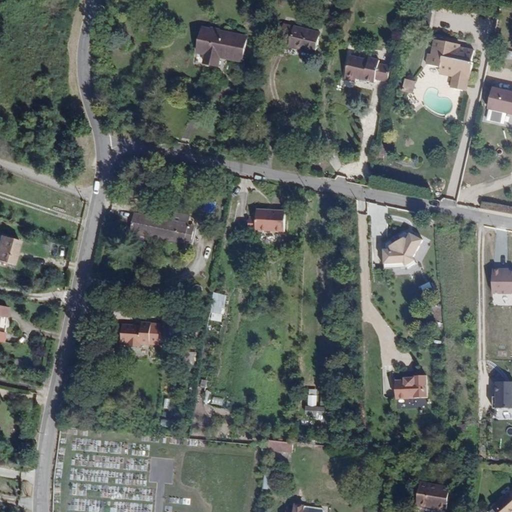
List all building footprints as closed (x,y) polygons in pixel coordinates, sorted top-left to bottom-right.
[(315,49),(320,30),(283,21),(279,37),(295,41),(294,44),(315,49)] [(203,25),(198,49),(205,50),(203,59),(217,62),(219,53),(241,58),(246,34),(203,25)] [(460,46),(460,43),(435,38),(432,52),(427,51),(425,62),(438,65),(438,68),(445,70),(444,73),(452,75),(450,86),(465,89),(467,78),(469,78),(473,61),(472,61),(475,49),(460,46)] [(377,66),(378,62),(368,60),(368,62),(348,58),(348,59),(335,56),(331,71),(344,74),(343,82),(355,84),(355,81),(373,85),(374,80),(386,83),(389,69),(377,66)] [(412,91),(415,79),(405,77),(402,89),(412,91)] [(503,89),(503,86),(492,84),(488,105),(511,111),(511,88),(510,88),(510,90),(503,89)] [(213,204),(214,198),(200,195),(198,208),(207,210),(208,203),(213,204)] [(253,202),(251,210),(250,221),(278,226),(281,206),(253,202)] [(241,220),(250,221),(251,210),(243,208),(241,220)] [(181,220),(183,211),(174,209),(172,218),(168,217),(164,236),(178,239),(181,220)] [(157,215),(134,210),(130,229),(153,234),(157,215)] [(183,211),(181,220),(189,221),(191,213),(183,211)] [(157,215),(153,234),(164,236),(168,217),(157,215)] [(185,236),(189,221),(181,220),(178,239),(185,241),(185,236)] [(189,221),(185,236),(192,238),(195,223),(189,221)] [(390,245),(384,245),(385,264),(407,263),(408,264),(417,258),(413,252),(423,235),(410,229),(407,235),(404,233),(390,242),(390,245)] [(0,258),(11,261),(18,238),(0,232),(0,258)] [(511,290),(511,268),(504,268),(504,266),(495,266),(495,291),(511,290)] [(223,321),(225,294),(214,294),(212,321),(223,321)] [(142,317),(123,316),(123,334),(129,334),(129,337),(142,338),(142,335),(151,335),(151,314),(142,313),(142,317)] [(160,314),(151,314),(151,335),(159,335),(160,314)] [(396,377),(396,395),(427,394),(426,372),(414,372),(414,374),(405,374),(405,377),(396,377)] [(511,405),(511,379),(497,379),(496,394),(493,394),(493,406),(511,405)] [(328,405),(306,403),(306,411),(328,413),(328,405)] [(169,427),(170,419),(161,418),(160,426),(169,427)] [(276,450),(292,452),(293,444),(277,442),(276,450)] [(448,507),(451,485),(421,480),(418,503),(448,507)] [(509,511),(511,509),(511,492),(493,509),(494,511),(509,511)]
